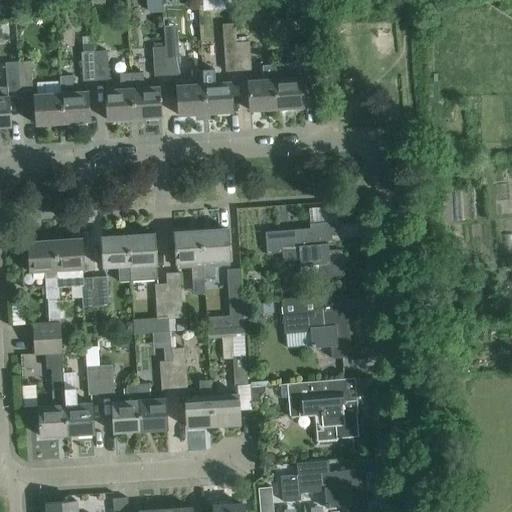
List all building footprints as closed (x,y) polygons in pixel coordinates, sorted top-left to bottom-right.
[(230,0),(219,0),(220,11),(231,10),(230,0)] [(238,71),(236,41),(235,24),(223,24),(226,71),(238,71)] [(165,45),(167,75),(180,74),(177,26),(164,27),(165,45)] [(249,41),(236,41),(238,71),(250,70),(249,41)] [(167,75),(165,45),(153,46),(155,75),(167,75)] [(20,90),(18,61),(17,51),(6,52),(8,91),(20,90)] [(96,79),(94,51),(81,52),(83,80),(96,79)] [(94,51),(96,79),(108,79),(107,51),(94,51)] [(30,60),(18,61),(20,90),(32,90),(30,60)] [(274,65),(277,109),(303,108),(300,70),(294,64),(274,65)] [(277,109),(274,65),(264,66),(265,80),(247,81),(249,111),(277,109)] [(230,82),(215,83),(214,69),(203,70),(205,114),(232,112),(230,82)] [(191,71),(191,79),(176,80),(178,116),(205,114),(203,70),(191,71)] [(119,73),(120,90),(105,91),(107,120),(134,119),(130,72),(119,73)] [(158,87),(143,88),(142,72),(130,72),(134,119),(160,117),(158,87)] [(87,91),(73,92),(72,75),(59,75),(60,81),(63,123),(89,122),(87,91)] [(38,83),(38,94),(34,94),(36,125),(63,123),(60,81),(38,83)] [(0,127),(10,127),(8,96),(0,96),(0,127)] [(320,277),(324,277),(344,276),(342,249),(328,251),(328,245),(332,244),(331,236),(340,235),(339,221),(309,223),(310,228),(265,232),(266,252),(266,254),(282,253),(283,261),(300,259),(300,265),(319,264),(320,277)] [(227,229),(201,230),(203,279),(215,278),(214,266),(229,265),(229,260),(227,229)] [(203,279),(201,230),(174,232),(176,263),(176,269),(192,268),(193,279),(203,279)] [(154,234),(127,235),(130,281),(130,282),(157,280),(154,234)] [(130,281),(127,235),(101,237),(103,268),(118,267),(119,282),(130,281)] [(81,278),(81,269),(83,269),(81,238),(55,240),(57,287),(82,286),(83,307),(95,306),(94,277),(81,278)] [(57,287),(55,240),(28,242),(30,272),(44,271),(46,299),(48,299),(49,324),(33,325),(34,340),(60,338),(57,287)] [(244,318),(241,270),(227,270),(230,319),(244,318)] [(170,319),(182,318),(179,273),(167,273),(170,319)] [(107,276),(94,277),(95,306),(109,306),(107,276)] [(167,285),(154,286),(156,309),(168,308),(167,285)] [(313,299),(281,302),(282,314),(284,334),(286,334),(288,350),(311,348),(330,347),(331,359),(351,357),(346,296),(326,298),(313,299)] [(271,303),(256,304),(256,313),(272,312),(271,303)] [(125,325),(121,329),(122,334),(132,333),(131,324),(125,325)] [(244,326),(208,328),(208,337),(233,336),(236,386),(248,385),(244,326)] [(60,338),(34,340),(35,354),(61,352),(60,338)] [(173,390),(171,349),(171,347),(164,347),(165,361),(160,361),(162,391),(173,390)] [(185,348),(171,349),(173,390),(188,389),(185,348)] [(99,366),(101,394),(114,393),(112,365),(99,366)] [(101,394),(99,366),(87,367),(89,395),(101,394)] [(64,389),(62,367),(51,367),(54,405),(38,406),(39,424),(37,424),(37,426),(39,426),(40,437),(67,435),(64,389)] [(286,383),(280,384),(281,396),(287,395),(289,417),(313,414),(315,442),(319,445),(335,444),(334,439),(336,438),(358,437),(356,414),(357,413),(354,378),(334,380),(307,382),(286,383)] [(198,380),(199,396),(184,397),(186,428),(213,426),(211,395),(210,379),(198,380)] [(165,398),(149,399),(148,383),(137,384),(140,431),(167,429),(165,398)] [(125,385),(126,401),(111,402),(113,432),(140,431),(137,384),(125,385)] [(259,387),(248,387),(249,403),(260,403),(259,387)] [(75,388),(64,389),(67,435),(93,434),(91,403),(76,404),(75,388)] [(211,395),(213,426),(240,424),(238,393),(211,395)] [(274,457),(271,454),(267,454),(264,458),(264,462),(268,464),(271,464),(274,460),(274,457)] [(297,475),(280,476),(282,502),(299,501),(298,492),(323,490),(324,508),(344,507),(344,511),(364,511),(362,484),(357,485),(356,470),(329,472),(328,461),(308,462),(296,463),(297,475)] [(271,488),(259,489),(260,501),(272,500),(271,488)] [(128,511),(127,498),(113,499),(113,511),(128,511)] [(46,511),(77,511),(76,501),(46,503),(46,511)]
